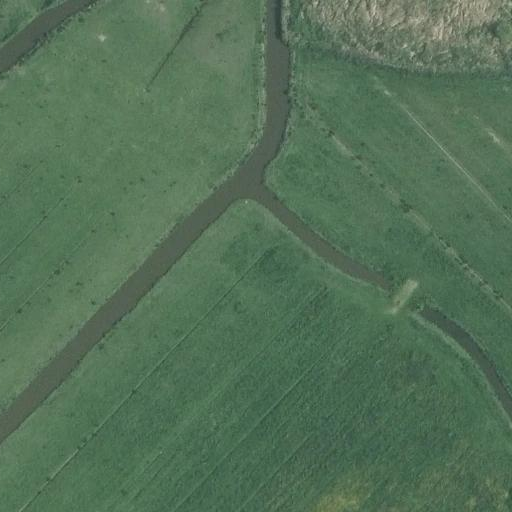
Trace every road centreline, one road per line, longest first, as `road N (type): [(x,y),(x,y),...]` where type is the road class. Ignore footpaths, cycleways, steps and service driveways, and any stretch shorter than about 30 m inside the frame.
road 1 (track): [(340,511),(444,389),(442,359),(399,328),(397,301),(426,279),(446,278),(511,348)]
road 2 (track): [(502,511),(510,494),(504,447),(458,371),(446,369)]
